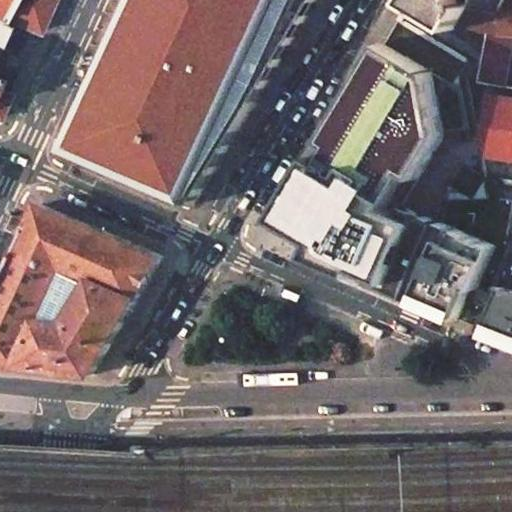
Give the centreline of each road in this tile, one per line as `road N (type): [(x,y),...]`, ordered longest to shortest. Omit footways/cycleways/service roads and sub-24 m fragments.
road 1 (tertiary): [(511,389),(119,397)]
road 2 (residential): [(511,373),(213,243)]
road 3 (tertiary): [(213,243),(360,0)]
road 4 (residential): [(213,243),(17,163)]
road 5 (tertiary): [(119,397),(213,243)]
road 6 (tertiary): [(93,0),(17,163)]
